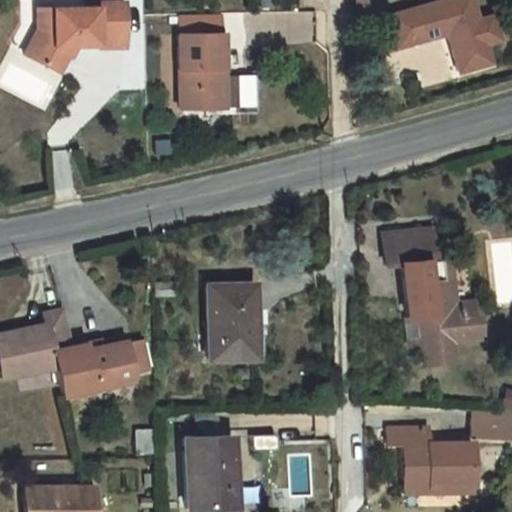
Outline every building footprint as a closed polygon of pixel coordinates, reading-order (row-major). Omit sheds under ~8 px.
[(128,5),(88,8),(88,13),(56,15),(57,25),(41,26),(42,37),(30,64),(66,79),(75,59),(72,57),(75,51),(102,49),(102,45),(131,43),(128,5)] [(465,92),(497,83),(492,64),(485,40),(477,12),(395,35),(404,66),(454,52),(456,60),(460,59),(462,69),(459,70),(465,92)] [(57,25),(56,15),(41,17),(41,26),(57,25)] [(227,31),(183,32),(184,105),(228,104),(228,72),(227,31)] [(485,40),(492,64),(506,60),(499,36),(485,40)] [(131,43),(102,45),(102,49),(102,52),(132,50),(131,43)] [(241,104),(240,72),(228,72),(228,104),(241,104)] [(362,129),(365,139),(380,134),(377,125),(362,129)] [(450,233),(401,236),(402,267),(418,267),(422,321),(432,320),(434,347),(434,368),(462,366),(462,345),(486,344),(486,316),(461,315),(458,263),(452,263),(450,233)] [(466,262),(458,263),(461,315),(486,316),(486,304),(468,305),(466,262)] [(273,286),(222,292),(232,374),(281,366),(273,286)] [(185,297),(164,298),(164,314),(187,313),(185,297)] [(424,347),(434,347),(432,320),(422,321),(424,347)] [(47,349),(0,358),(0,373),(6,403),(62,392),(67,417),(139,401),(138,398),(154,395),(146,360),(130,364),(129,362),(76,372),(67,333),(44,336),(47,349)] [(511,418),(482,417),(484,444),(511,444),(511,418)] [(441,437),(400,437),(399,456),(416,456),(417,489),(441,488),(441,495),(483,494),(484,454),(442,453),(441,437)] [(241,464),(201,465),(201,511),(239,511),(243,511),(241,464)]
